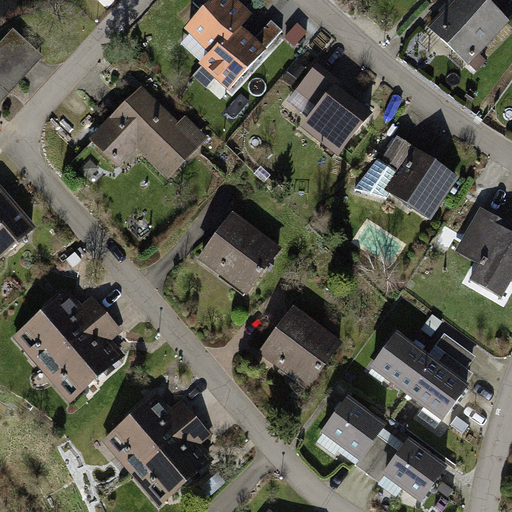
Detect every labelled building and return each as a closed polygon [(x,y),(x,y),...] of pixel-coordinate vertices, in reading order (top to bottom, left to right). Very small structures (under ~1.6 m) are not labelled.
[(245,11),(233,0),(203,0),(180,24),(207,50),(235,20),(245,11)] [(485,0),(455,0),(429,30),(469,66),(509,20),(485,0)] [(265,48),(235,20),(207,50),(198,61),(228,88),(265,48)] [(14,30),(0,45),(0,83),(5,88),(38,51),(14,30)] [(318,98),(297,124),(343,161),(379,116),(315,64),(300,83),(318,98)] [(141,89),(93,140),(123,169),(136,155),(164,182),(200,145),(141,89)] [(410,152),(386,191),(440,225),(464,185),(410,152)] [(18,179),(0,194),(0,262),(3,266),(54,221),(18,179)] [(511,290),(511,221),(488,206),(461,245),(488,263),(479,276),(509,296),(511,290)] [(237,213),(200,257),(245,295),(282,252),(237,213)] [(58,297),(15,336),(79,405),(120,368),(106,352),(121,338),(88,304),(75,316),(58,297)] [(294,299),(259,344),(308,382),(343,337),(294,299)] [(431,355),(395,329),(369,364),(405,391),(431,355)] [(431,355),(405,391),(439,415),(469,373),(461,367),(470,355),(438,332),(431,343),(437,348),(431,355)] [(164,393),(114,440),(171,501),(217,458),(204,443),(214,434),(186,404),(179,410),(164,393)] [(381,424),(343,396),(318,429),(356,457),(351,464),(362,472),(384,442),(374,434),(381,424)] [(384,442),(362,472),(373,481),(381,470),(422,500),(447,467),(403,435),(393,449),(384,442)]
